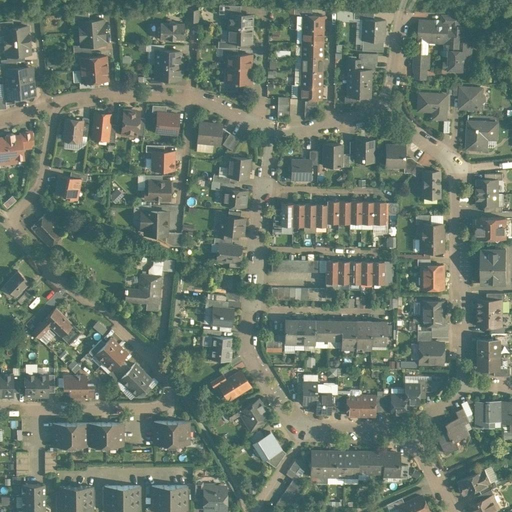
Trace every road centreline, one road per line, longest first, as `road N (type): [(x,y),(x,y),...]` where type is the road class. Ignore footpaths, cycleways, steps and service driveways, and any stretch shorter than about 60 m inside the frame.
road 1 (residential): [(35,409),(154,407),(173,383),(5,218),(35,190),(53,123),(48,102)]
road 2 (residential): [(460,383),(461,181),(453,167)]
road 3 (residential): [(252,309),(244,350),(280,413),(305,432)]
